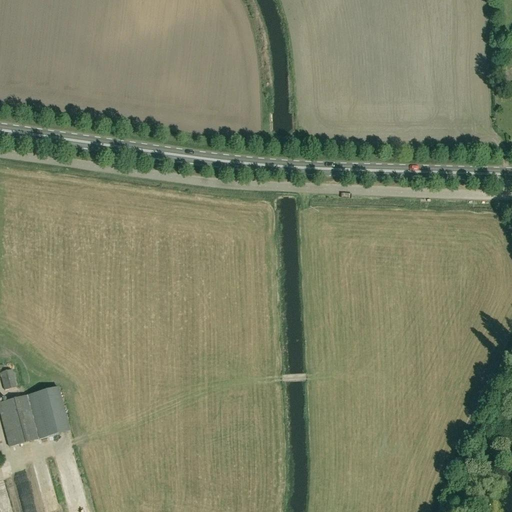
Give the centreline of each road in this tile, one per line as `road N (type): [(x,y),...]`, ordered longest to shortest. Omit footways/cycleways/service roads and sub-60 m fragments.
road 1 (primary): [(511,174),(237,163),(0,130)]
road 2 (unclassified): [(511,196),(225,185),(0,153)]
